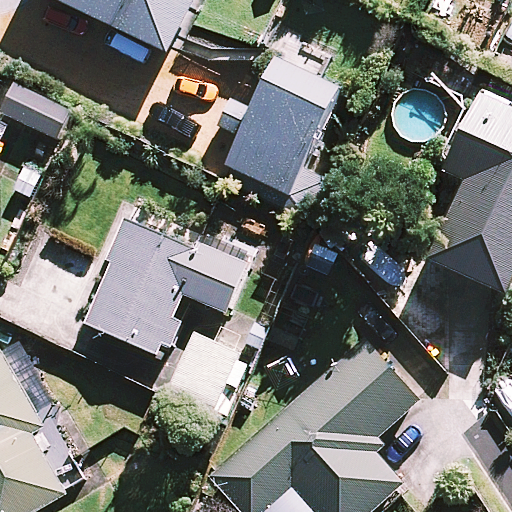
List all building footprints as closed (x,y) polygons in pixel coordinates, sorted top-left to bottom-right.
[(53,0),(169,55),(195,0),(53,0)] [(343,91),(278,60),(254,110),(232,100),(219,127),(241,137),(226,168),(291,199),(343,91)] [(60,141),(74,112),(19,87),(6,116),(60,141)] [(511,291),(511,113),(480,99),(446,175),(468,185),(433,263),(509,298),(511,291)] [(0,149),(11,127),(0,121),(0,149)] [(195,250),(126,221),(108,262),(113,264),(87,326),(160,357),(164,347),(170,349),(182,322),(176,320),(186,297),(229,316),(250,265),(198,243),(195,250)] [(426,276),(390,307),(452,379),(488,348),(426,276)] [(377,298),(358,279),(331,306),(350,325),(377,298)] [(249,363),(196,339),(173,387),(227,412),(249,363)] [(420,403),(365,342),(214,480),(242,511),(269,511),(294,490),(313,511),(373,511),(404,485),(371,448),(420,403)] [(15,343),(2,350),(0,347),(0,511),(38,511),(67,496),(57,478),(71,470),(39,415),(53,408),(15,343)]
